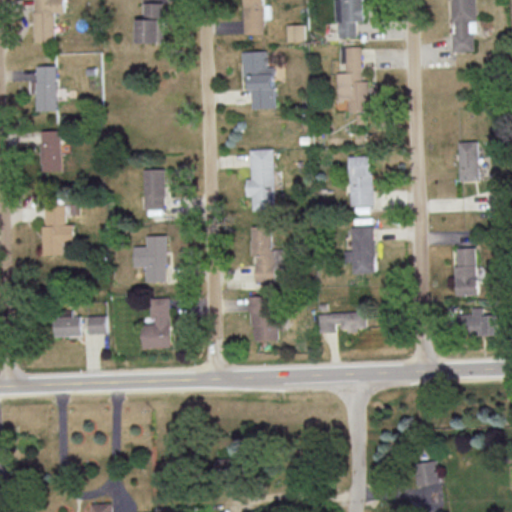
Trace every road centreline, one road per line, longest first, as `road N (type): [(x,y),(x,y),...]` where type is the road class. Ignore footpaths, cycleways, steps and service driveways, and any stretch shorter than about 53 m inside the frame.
road 1 (residential): [(511,367),(0,386)]
road 2 (residential): [(219,379),(203,0)]
road 3 (residential): [(427,372),(411,0)]
road 4 (residential): [(0,89),(12,386)]
road 5 (residential): [(355,374),(355,511)]
